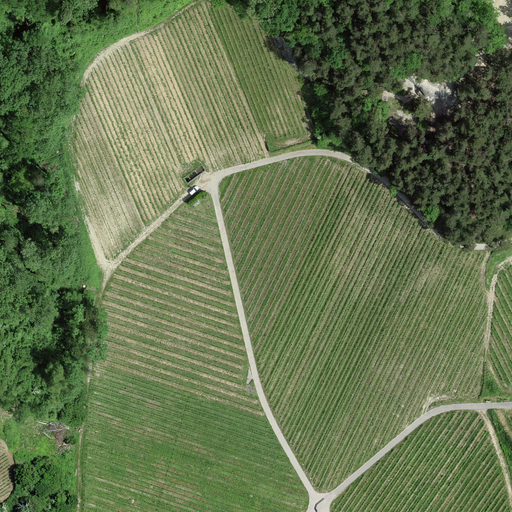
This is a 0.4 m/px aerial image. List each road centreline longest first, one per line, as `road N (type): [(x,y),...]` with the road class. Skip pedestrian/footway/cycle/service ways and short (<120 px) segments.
road 1 (track): [(511,240),(463,245),(441,235),(352,158),(298,153),(213,178),(263,401),(319,505)]
road 2 (track): [(319,505),(430,413),(452,404),(511,405)]
road 3 (track): [(213,178),(102,277)]
